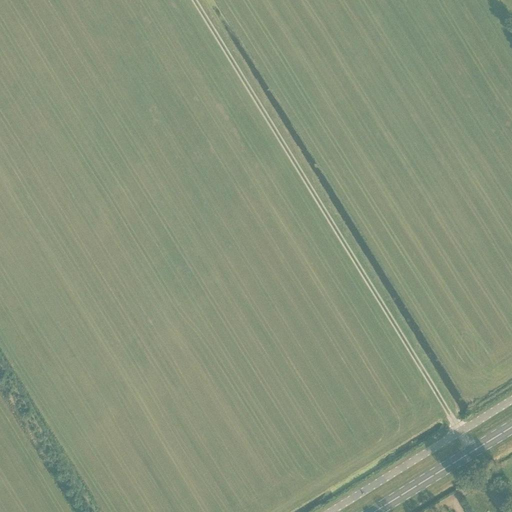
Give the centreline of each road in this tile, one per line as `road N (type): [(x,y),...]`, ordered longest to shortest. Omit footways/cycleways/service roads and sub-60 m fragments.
road 1 (unclassified): [(330,511),(511,400)]
road 2 (primary): [(373,511),(511,426)]
